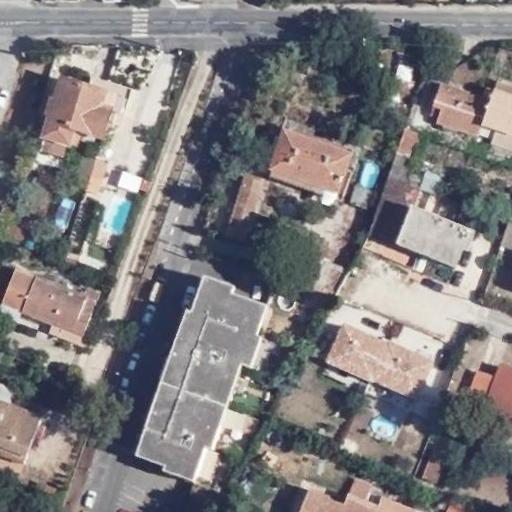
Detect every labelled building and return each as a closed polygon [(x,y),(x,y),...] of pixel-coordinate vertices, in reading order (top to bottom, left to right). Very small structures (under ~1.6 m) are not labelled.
[(98,111),(106,82),(95,79),(89,77),(85,86),(61,79),(43,136),(65,145),(70,131),(87,138),(98,142),(107,116),(98,111)] [(130,90),(106,82),(98,111),(107,116),(121,119),(130,90)] [(511,89),(496,84),(494,93),(482,129),(493,134),(489,145),(508,152),(511,142),(511,99),(508,98),(511,89)] [(477,142),(482,129),(494,93),(485,90),(480,103),(441,88),(429,118),(436,121),(434,126),(477,142)] [(275,149),(269,167),(336,191),(350,152),(282,128),(275,149)] [(419,137),(403,130),(385,182),(417,194),(425,169),(409,164),(419,137)] [(0,156),(0,196),(13,161),(0,156)] [(85,180),(81,193),(92,198),(97,184),(102,168),(91,164),(85,179),(85,180)] [(246,240),(262,179),(252,177),(243,175),(226,234),(246,240)] [(81,192),(85,180),(76,176),(71,189),(81,192)] [(364,239),(395,250),(410,214),(417,194),(385,182),(364,239)] [(419,192),(412,215),(476,233),(483,210),(419,192)] [(460,256),(467,237),(410,214),(395,250),(453,274),(460,256)] [(511,214),(511,215),(509,224),(507,228),(501,244),(511,247),(511,214)] [(307,252),(299,272),(340,286),(348,273),(352,267),(307,252)] [(339,290),(340,286),(299,272),(297,277),(318,285),(339,290)] [(18,310),(47,321),(68,330),(73,317),(82,321),(94,294),(82,289),(78,294),(32,274),(18,310)] [(246,362),(254,364),(263,337),(258,335),(269,305),(232,291),(234,285),(205,276),(194,311),(187,310),(139,452),(168,463),(165,471),(195,481),(208,447),(214,445),(246,362)] [(364,285),(353,280),(340,308),(352,314),(364,285)] [(339,290),(318,285),(315,293),(333,300),(339,290)] [(68,330),(47,321),(44,332),(73,343),(82,321),(73,317),(68,330)] [(381,319),(357,325),(341,348),(348,375),(374,389),(398,382),(411,357),(404,332),(381,319)] [(476,368),(466,397),(511,413),(511,418),(511,419),(511,367),(498,362),(495,375),(476,368)] [(0,396),(0,405),(24,413),(28,399),(1,391),(0,396)] [(54,422),(24,413),(0,405),(0,458),(39,469),(54,422)] [(446,455),(431,449),(420,478),(435,484),(446,455)] [(366,509),(373,494),(361,489),(364,482),(348,476),(339,498),(366,509)] [(317,506),(322,496),(302,489),(293,511),(404,511),(406,507),(373,494),(366,509),(339,498),(338,502),(336,507),(334,511),(317,506)] [(338,502),(322,496),(317,506),(334,511),(336,507),(338,502)]
